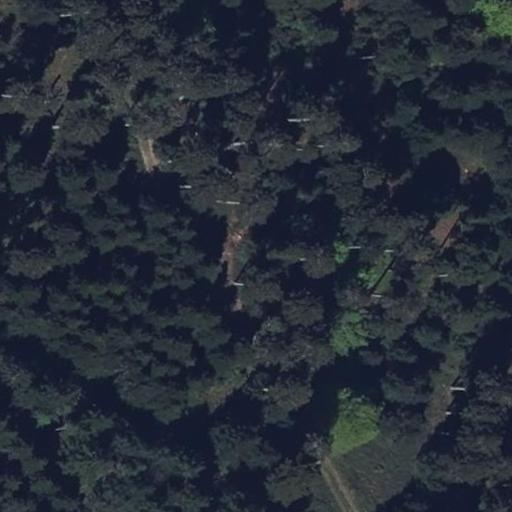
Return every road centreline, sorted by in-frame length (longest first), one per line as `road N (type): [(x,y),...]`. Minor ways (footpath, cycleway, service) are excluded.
road 1 (track): [(0,358),(286,511)]
road 2 (track): [(0,387),(99,511)]
